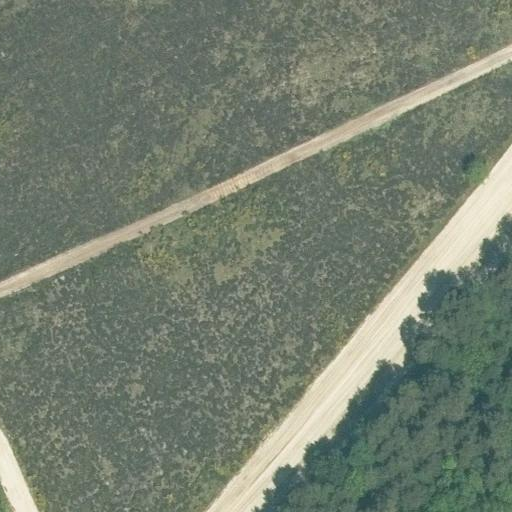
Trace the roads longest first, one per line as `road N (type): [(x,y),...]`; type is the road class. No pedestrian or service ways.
road 1 (track): [(0,292),(511,54)]
road 2 (track): [(241,511),(511,190)]
